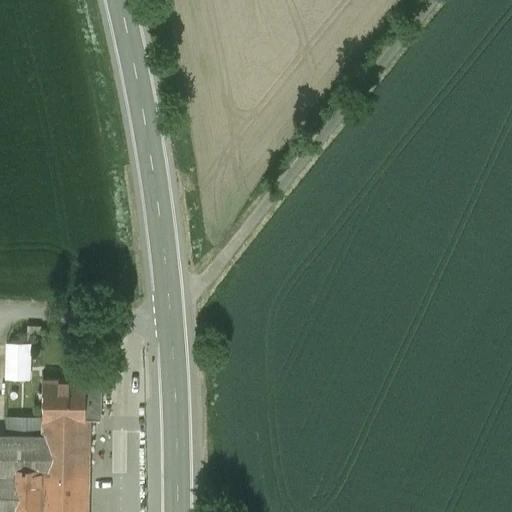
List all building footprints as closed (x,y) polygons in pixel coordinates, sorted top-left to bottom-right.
[(31,344),(7,343),(6,360),(30,361),(31,344)] [(86,379),(43,378),(42,418),(42,419),(85,420),(85,418),(86,381),(86,379)] [(101,381),(86,381),(85,418),(101,418),(101,381)] [(42,418),(5,417),(8,433),(42,434),(42,419),(42,418)] [(83,511),(85,420),(42,419),(42,434),(42,467),(11,466),(9,511),(83,511)] [(8,433),(0,433),(0,511),(9,511),(11,466),(42,467),(42,434),(8,433)]
